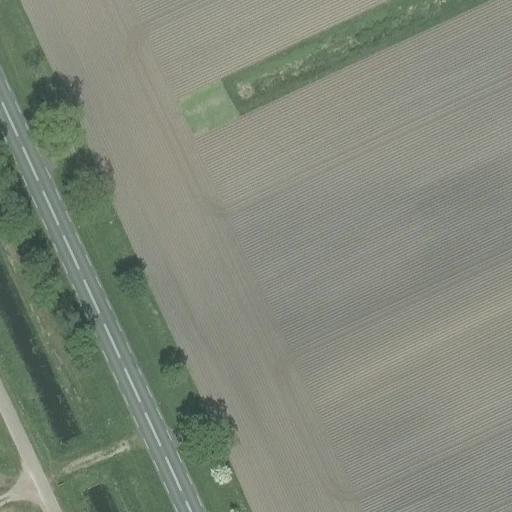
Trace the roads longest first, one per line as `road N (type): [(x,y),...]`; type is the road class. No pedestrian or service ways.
road 1 (primary): [(186,511),(0,107)]
road 2 (track): [(36,483),(148,431)]
